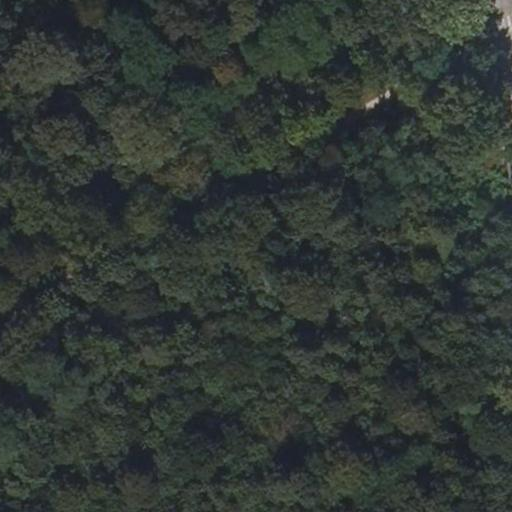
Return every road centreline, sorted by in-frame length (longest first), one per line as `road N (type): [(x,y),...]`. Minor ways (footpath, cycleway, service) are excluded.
road 1 (track): [(511,20),(0,311)]
road 2 (unknown): [(450,0),(0,238)]
